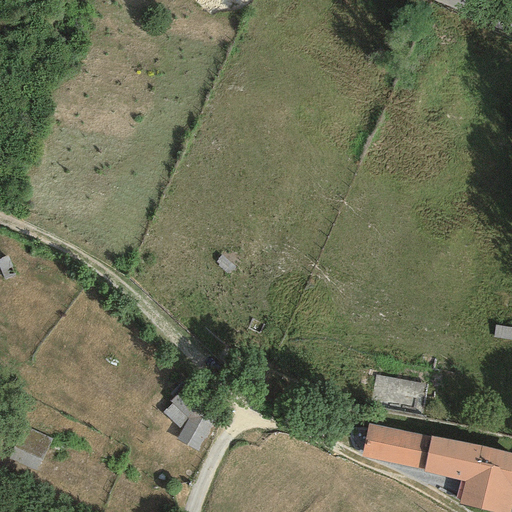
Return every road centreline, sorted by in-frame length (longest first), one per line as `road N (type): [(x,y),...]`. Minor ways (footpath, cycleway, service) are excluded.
road 1 (track): [(0,216),(75,248),(179,349),(243,396),(250,413)]
road 2 (track): [(313,429),(342,418),(410,422),(511,448)]
road 3 (track): [(313,429),(451,511)]
